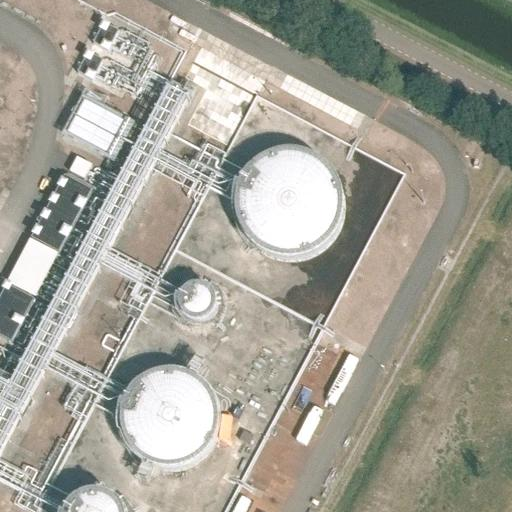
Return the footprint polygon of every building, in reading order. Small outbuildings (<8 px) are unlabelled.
[(104,52),(144,54),(145,30),(105,28),(104,52)] [(133,65),(99,54),(92,76),(127,87),(133,65)] [(76,334),(106,266),(159,290),(164,280),(118,260),(192,93),(163,80),(55,325),(64,329),(65,329),(76,334)] [(88,99),(72,137),(120,158),(136,120),(88,99)] [(238,197),(237,210),(238,222),(243,234),(250,245),(260,253),(271,259),(284,263),(296,263),(309,259),(320,253),(330,245),(337,234),(342,222),(343,210),(342,197),(337,185),(330,174),(320,166),(309,160),(296,157),(284,157),(271,160),(260,166),(250,174),(243,185),(241,189),(238,197)] [(15,282),(43,295),(63,249),(35,237),(15,282)] [(216,315),(218,308),(216,301),(212,295),(206,291),(199,290),(192,291),(186,295),(182,301),(181,308),(182,315),(186,321),(192,325),(199,327),(206,325),(212,321),(216,315)] [(124,411),(122,424),(124,437),(129,448),(136,458),(147,466),(158,471),(171,473),(184,471),(195,466),(206,458),(213,448),(218,437),(220,424),(218,411),(213,400),(206,389),(195,382),(184,377),(171,375),(158,377),(147,382),(134,393),(129,399),(124,411)] [(122,511),(122,510),(115,503),(106,499),(96,497),(86,499),(77,503),(70,510),(69,511),(122,511)]
